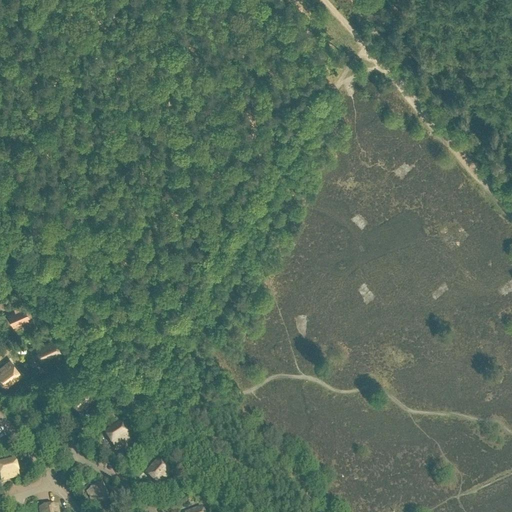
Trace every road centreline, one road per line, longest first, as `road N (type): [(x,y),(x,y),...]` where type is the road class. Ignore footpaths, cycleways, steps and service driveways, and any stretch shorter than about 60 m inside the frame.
road 1 (track): [(227,245),(361,41),(511,214)]
road 2 (track): [(0,209),(139,381)]
road 3 (track): [(107,117),(220,257)]
road 4 (track): [(132,398),(220,257)]
road 5 (track): [(20,0),(107,117)]
road 6 (track): [(185,0),(107,117)]
